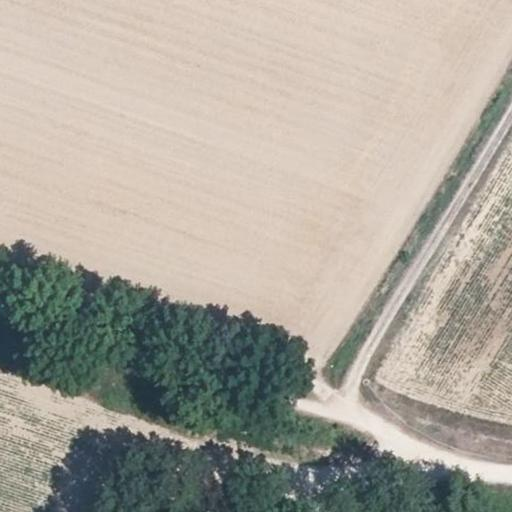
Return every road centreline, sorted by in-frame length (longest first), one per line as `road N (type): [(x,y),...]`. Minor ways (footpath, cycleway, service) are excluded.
road 1 (track): [(346,414),(296,369),(0,269)]
road 2 (track): [(0,303),(346,414)]
road 3 (track): [(415,453),(379,475),(298,471),(166,448),(101,511)]
road 4 (track): [(511,113),(366,351),(346,414)]
road 5 (track): [(346,414),(415,453),(511,473)]
